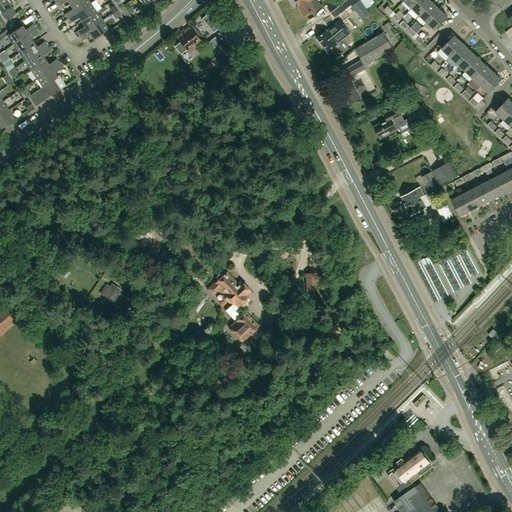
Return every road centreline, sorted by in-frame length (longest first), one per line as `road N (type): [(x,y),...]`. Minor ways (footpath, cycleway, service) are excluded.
road 1 (secondary): [(510,486),(254,0)]
road 2 (unclassified): [(0,163),(191,0)]
